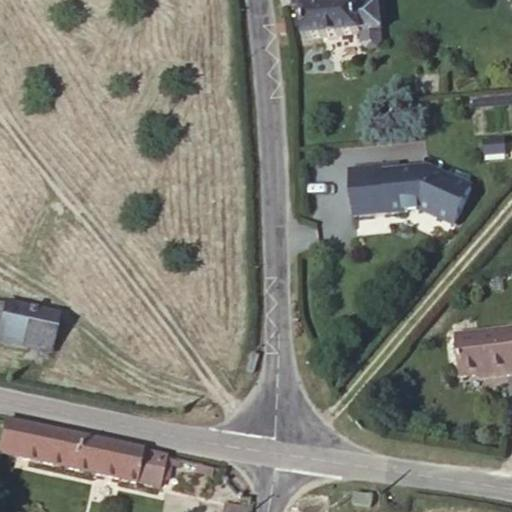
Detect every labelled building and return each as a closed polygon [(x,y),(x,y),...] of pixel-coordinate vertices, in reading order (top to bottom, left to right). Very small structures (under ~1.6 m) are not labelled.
[(359,2),(304,4),(305,34),(345,33),(362,34),(362,29),(390,28),(389,2),(360,3),(359,2)] [(451,76),(429,75),(428,96),(450,96),(451,76)] [(432,168),(352,170),(353,218),(426,217),(455,229),(459,229),(476,186),(432,168)] [(359,235),(393,232),(391,218),(358,221),(359,235)] [(63,312),(7,301),(0,336),(0,342),(55,354),(63,312)] [(502,342),(443,349),(448,390),(491,384),(491,388),(508,387),(502,342)] [(0,452),(164,482),(169,457),(4,427),(0,452)]
